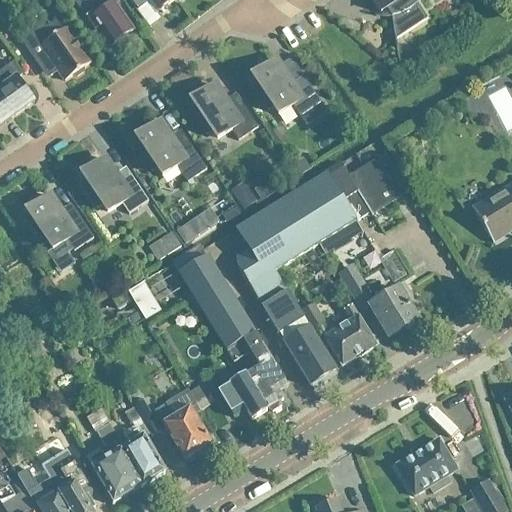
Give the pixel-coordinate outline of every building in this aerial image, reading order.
[(133,31),(115,5),(121,1),(119,0),(93,0),(98,7),(85,16),(84,20),(92,31),(96,32),(99,30),(111,46),(133,31)] [(131,0),(137,8),(148,0),(151,0),(159,11),(174,0),(131,0)] [(426,19),(416,3),(418,0),(370,0),(380,14),(386,9),(390,16),(394,40),(426,19)] [(19,39),(36,64),(47,56),(64,81),(72,76),(76,77),(82,73),(83,69),(90,63),(66,28),(48,41),(38,26),(19,39)] [(275,61),(253,76),(251,77),(257,86),(253,88),(267,110),(271,107),(277,116),(292,106),(305,126),(326,112),(302,76),(290,84),(275,61)] [(13,63),(0,72),(0,100),(13,118),(33,103),(17,80),(22,76),(13,63)] [(213,85),(192,100),(190,101),(195,110),(192,113),(206,134),(210,131),(216,140),(230,130),(238,141),(257,127),(239,101),(229,108),(213,85)] [(0,126),(13,118),(0,100),(0,126)] [(159,123),(137,137),(135,138),(141,147),(137,150),(151,171),(155,168),(161,177),(176,167),(186,183),(206,170),(185,138),(174,145),(159,123)] [(384,155),(346,178),(369,214),(406,191),(384,155)] [(104,159),(82,174),(80,175),(86,184),(82,187),(97,208),(101,205),(106,214),(121,204),(128,215),(148,202),(130,175),(119,182),(104,159)] [(335,372),(310,332),(302,319),(274,273),(318,246),(355,224),(369,215),(369,214),(346,178),(343,172),(238,235),(248,252),(236,260),(235,267),(261,309),(260,310),(310,387),(335,372)] [(511,184),(471,209),(491,243),(511,230),(511,184)] [(49,196),(28,211),(26,212),(32,221),(28,224),(42,245),(46,242),(52,251),(66,241),(74,252),(93,238),(75,212),(65,219),(49,196)] [(355,224),(318,246),(322,252),(329,247),(333,253),(351,241),(350,239),(360,233),(355,224)] [(154,256),(172,245),(165,234),(147,245),(154,256)] [(184,271),(178,274),(225,352),(254,334),(207,257),(204,259),(197,248),(177,260),(184,271)] [(403,286),(383,299),(373,283),(362,289),(349,268),(338,275),(351,298),(359,312),(369,306),(389,340),(404,331),(407,332),(414,328),(414,325),(417,323),(408,307),(409,305),(410,303),(410,301),(410,299),(409,296),(403,286)] [(312,307),(300,314),(310,332),(311,333),(323,325),(312,307)] [(343,312),(350,323),(323,339),(342,369),(376,348),(351,307),(343,312)] [(255,336),(226,353),(233,364),(250,354),(259,369),(245,378),(244,378),(265,411),(268,409),(271,413),(281,407),(280,402),(282,401),(277,394),(287,388),(255,336)] [(217,396),(219,395),(233,418),(245,411),(251,420),(265,412),(265,411),(244,378),(245,378),(244,377),(230,385),(226,377),(210,385),(217,396)] [(208,394),(195,402),(200,412),(213,404),(208,394)] [(146,410),(147,410),(141,399),(131,405),(133,408),(132,408),(148,434),(151,438),(160,433),(146,410)] [(174,419),(169,412),(165,404),(153,411),(157,419),(158,418),(184,462),(198,454),(199,457),(209,451),(207,448),(211,446),(194,416),(200,412),(195,402),(193,403),(195,405),(189,409),(190,410),(174,419)] [(123,450),(109,426),(99,410),(95,412),(105,429),(114,445),(119,453),(141,489),(164,475),(142,439),(140,440),(139,439),(148,434),(132,408),(123,413),(127,420),(130,423),(133,428),(121,435),(129,447),(123,450)] [(114,445),(105,429),(96,434),(103,447),(108,448),(114,445)] [(429,488),(432,494),(449,484),(445,478),(456,471),(437,440),(395,466),(413,497),(429,488)] [(141,489),(119,453),(104,462),(97,451),(86,458),(93,469),(91,470),(112,506),(141,489)] [(94,498),(76,468),(68,455),(54,464),(69,488),(58,494),(69,511),(89,511),(95,509),(90,501),(94,498)] [(26,470),(16,476),(34,506),(38,508),(40,511),(69,511),(58,494),(47,476),(34,484),(26,470)] [(482,511),(505,511),(487,482),(470,492),(482,511)] [(9,511),(36,511),(35,510),(34,510),(24,493),(5,504),(9,511)] [(315,509),(315,511),(364,511),(361,511),(341,511),(337,500),(315,509)]
